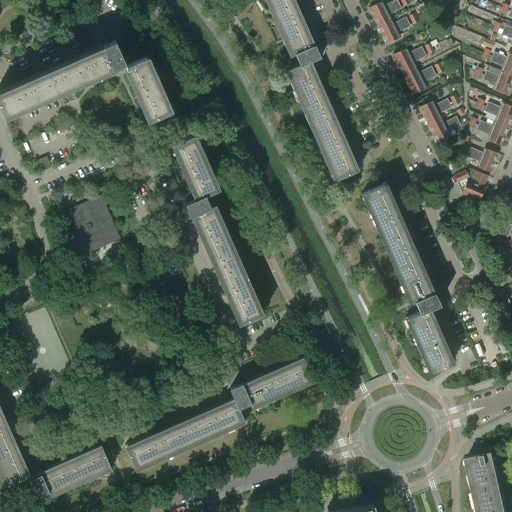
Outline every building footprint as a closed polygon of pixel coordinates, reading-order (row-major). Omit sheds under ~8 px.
[(268,0),(292,55),(295,54),(300,65),(285,71),(333,181),(359,170),(313,66),(322,62),(319,55),(322,48),(315,45),(314,44),(312,45),(291,0),(268,0)] [(396,0),(395,0),(384,6),(381,1),(369,7),(373,17),(399,4),(396,0)] [(401,9),(399,4),(373,17),(378,25),(390,19),(388,15),(401,9)] [(390,19),(378,25),(382,34),(408,22),(406,18),(393,24),(390,19)] [(494,26),(499,28),(501,24),(492,20),(491,24),(494,26)] [(410,26),(408,22),(382,34),(387,44),(400,37),(397,33),(410,26)] [(511,28),(504,25),(502,30),(511,34),(511,28)] [(511,34),(502,30),(500,34),(511,39),(511,43),(511,45),(511,44),(511,34)] [(494,42),(484,38),(481,37),(479,43),(491,48),(494,42)] [(137,92),(143,106),(149,119),(169,111),(163,97),(157,83),(151,70),(145,56),(136,60),(135,57),(124,57),(124,43),(116,43),(115,40),(109,42),(110,44),(104,47),(103,45),(87,52),(72,59),(56,65),(41,72),(25,79),(10,86),(0,90),(0,107),(5,118),(21,111),(36,105),(52,98),(67,91),(83,84),(98,77),(114,70),(113,67),(124,62),(125,65),(131,79),(137,92)] [(483,52),(488,55),(490,50),(473,43),(472,48),(483,52)] [(421,47),(409,53),(406,48),(392,55),(397,65),(423,51),(421,47)] [(423,51),(397,65),(403,75),(416,68),(413,63),(426,56),(423,51)] [(493,52),(491,56),(511,64),(511,53),(508,52),(506,57),(502,55),(503,53),(499,51),(498,53),(493,52)] [(511,64),(491,56),(490,61),(503,66),(501,71),(511,75),(511,64)] [(363,75),(369,72),(364,60),(358,63),(363,75)] [(418,72),(416,68),(403,75),(408,84),(433,71),(431,66),(418,72)] [(511,80),(511,75),(501,71),(499,76),(486,70),(484,75),(510,86),(511,80)] [(433,71),(408,84),(412,94),(426,87),(423,82),(436,76),(433,71)] [(510,86),(484,75),(482,79),(495,84),(493,90),(506,95),(510,86)] [(447,99),(434,105),(432,100),(419,107),(423,116),(449,103),(447,99)] [(511,106),(502,102),(500,107),(487,102),(485,106),(511,117),(511,116),(511,106)] [(449,103),(423,116),(428,125),(441,118),(439,114),(451,107),(449,103)] [(511,117),(485,106),(484,111),(497,116),(495,121),(508,127),(511,117)] [(443,123),(441,118),(428,125),(432,134),(458,121),(456,117),(443,123)] [(480,120),(478,125),(504,136),(508,127),(495,121),(493,125),(480,120)] [(458,121),(432,134),(437,143),(450,136),(448,132),(460,126),(458,121)] [(504,136),(478,125),(476,130),(489,135),(487,140),(500,145),(504,136)] [(184,215),(192,218),(238,324),(264,313),(215,204),(210,206),(205,195),(217,190),(193,135),(173,144),(197,198),(185,203),(187,208),(184,215)] [(481,157),(493,162),(497,153),(484,148),(482,152),(469,147),(469,148),(467,147),(465,151),(468,152),(481,157)] [(461,149),(456,152),(460,160),(465,157),(461,149)] [(481,157),(468,152),(465,151),(464,153),(467,154),(466,156),(479,161),(477,167),(489,172),(493,162),(481,157)] [(46,156),(35,161),(38,168),(49,163),(46,156)] [(468,177),(471,169),(469,168),(453,175),(454,176),(452,177),(454,183),(456,182),(457,182),(468,177)] [(468,177),(467,179),(484,186),(488,176),(471,169),(468,177)] [(484,186),(467,179),(462,193),(479,200),(485,186),(484,186)] [(407,316),(431,371),(451,363),(427,308),(439,303),(437,299),(440,292),(432,289),(397,208),(386,182),(360,193),(408,303),(414,301),(418,311),(407,316)] [(120,238),(107,208),(101,195),(75,206),(76,208),(61,215),(66,227),(63,228),(76,257),(120,238)] [(79,264),(85,278),(91,276),(85,262),(79,264)] [(312,378),(303,358),(243,385),(242,385),(241,382),(233,379),(230,387),(223,390),(227,399),(124,445),(135,470),(245,422),(238,407),(251,402),(252,404),(312,378)] [(75,388),(80,399),(87,397),(82,385),(75,388)] [(30,498),(47,491),(48,493),(110,466),(101,446),(42,472),(39,470),(29,471),(27,466),(0,406),(0,474),(5,486),(27,476),(32,486),(26,489),(30,498)] [(504,511),(493,461),(494,460),(493,456),(491,457),(490,451),(466,457),(478,511),(504,511)] [(352,511),(351,502),(352,502),(351,501),(344,505),(341,505),(341,506),(344,505),(345,511),(366,511),(366,509),(352,511)]
